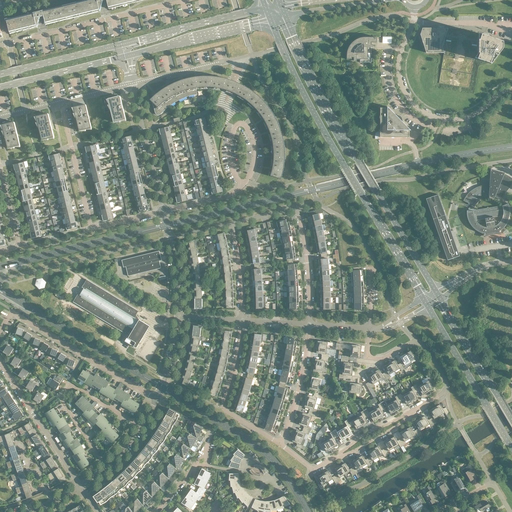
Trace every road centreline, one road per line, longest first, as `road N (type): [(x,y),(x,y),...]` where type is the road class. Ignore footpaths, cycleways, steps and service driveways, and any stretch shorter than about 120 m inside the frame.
road 1 (secondary): [(270,20),(314,114),(422,298)]
road 2 (secondary): [(435,290),(326,110),(284,17)]
road 3 (unclassified): [(511,89),(462,120),(431,120),(409,102),(397,71),(414,7)]
road 4 (residential): [(163,211),(89,223),(60,100)]
road 5 (residential): [(155,399),(13,313),(0,330)]
road 6 (residential): [(0,45),(180,0)]
road 7 (unclassified): [(139,427),(67,382),(59,394),(105,465)]
road 8 (secondary): [(427,306),(511,449)]
road 9 (residential): [(280,442),(223,410),(241,318)]
road 10 (residential): [(408,415),(445,390),(427,348),(416,339),(371,363)]
road 11 (residential): [(310,323),(297,209),(264,216)]
road 12 (secondary): [(266,8),(122,44)]
road 13 (residential): [(79,485),(0,361)]
road 14 (secondary): [(129,55),(270,20)]
road 15 (secondary): [(511,421),(440,298)]
road 16 (residential): [(131,83),(163,211)]
road 17 (residential): [(241,318),(231,224),(264,216)]
road 18 (secondary): [(122,44),(0,73)]
road 19 (secondary): [(0,87),(121,57)]
road 20 (residential): [(280,442),(310,323)]
